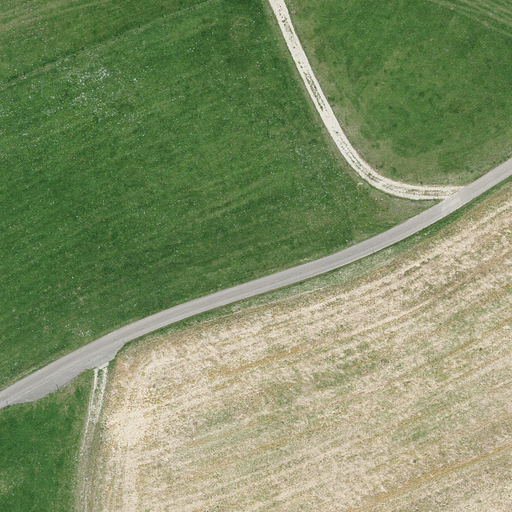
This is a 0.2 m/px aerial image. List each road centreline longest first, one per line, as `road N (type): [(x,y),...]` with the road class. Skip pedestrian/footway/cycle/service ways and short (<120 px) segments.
road 1 (track): [(511,166),(412,226),(151,322),(0,399)]
road 2 (track): [(468,195),(395,189),(351,159),(274,0)]
road 3 (track): [(105,343),(93,511)]
